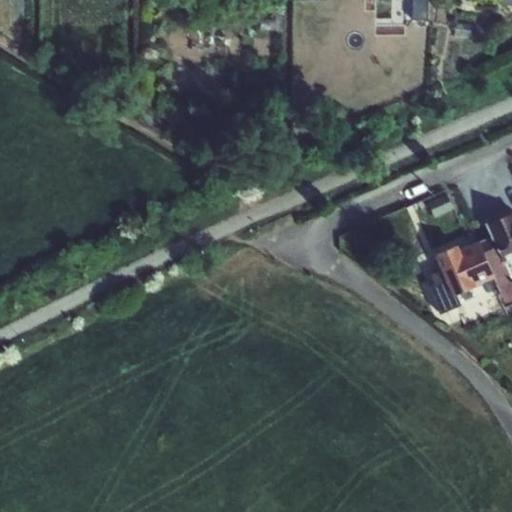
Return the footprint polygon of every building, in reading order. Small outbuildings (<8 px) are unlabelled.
[(511,211),(487,222),(493,235),(504,261),(506,260),(511,257),(511,211)] [(511,276),(506,260),(504,261),(493,235),(479,241),(495,276),(494,277),(500,291),(506,305),(511,302),(511,276)] [(352,237),(349,249),(367,253),(370,241),(352,237)] [(452,293),(476,285),(494,277),(495,276),(479,241),(479,240),(460,248),(457,242),(435,253),(452,293)] [(509,315),(506,305),(500,291),(476,301),(482,316),(485,315),(489,325),(509,315)]
